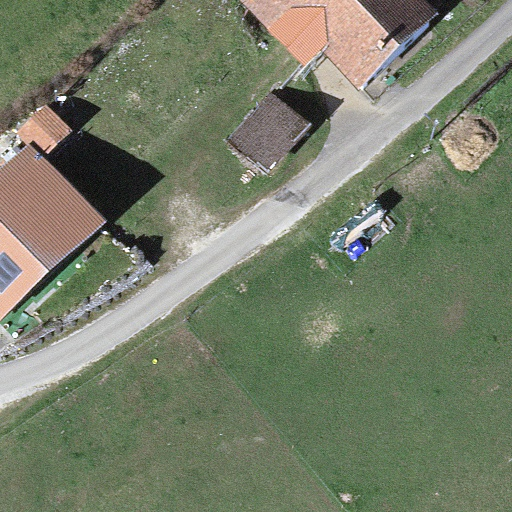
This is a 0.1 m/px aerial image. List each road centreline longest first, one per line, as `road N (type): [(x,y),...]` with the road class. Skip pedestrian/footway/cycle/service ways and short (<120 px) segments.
road 1 (residential): [(511,17),(223,260)]
road 2 (unclassified): [(223,260),(94,339),(0,376)]
